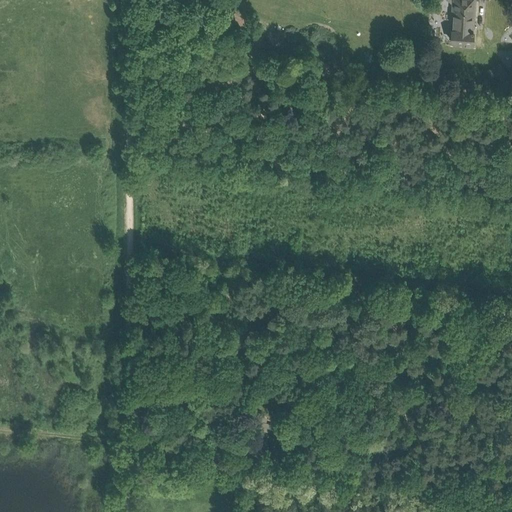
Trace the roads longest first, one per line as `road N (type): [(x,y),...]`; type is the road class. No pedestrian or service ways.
road 1 (track): [(125,446),(126,0)]
road 2 (track): [(125,446),(0,426)]
